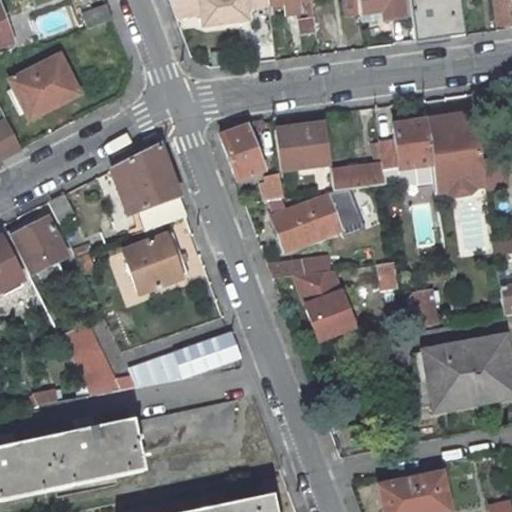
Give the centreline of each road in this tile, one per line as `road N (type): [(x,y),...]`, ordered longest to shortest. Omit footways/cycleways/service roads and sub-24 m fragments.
road 1 (residential): [(176,110),(316,477)]
road 2 (residential): [(511,59),(176,110)]
road 3 (residential): [(316,477),(511,432)]
road 4 (residential): [(176,110),(0,194)]
